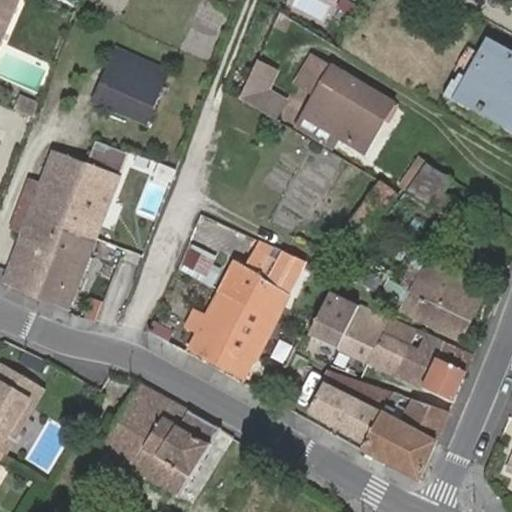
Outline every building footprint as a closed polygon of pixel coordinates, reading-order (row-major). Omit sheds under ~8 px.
[(0,0),(0,51),(19,0),(0,0)] [(316,0),(314,19),(328,20),(329,0),(316,0)] [(286,16),(279,12),(273,25),(283,31),(289,18),(286,16)] [(476,68),(457,100),(511,130),(511,54),(490,42),(476,68)] [(167,72),(117,50),(95,102),(145,124),(167,72)] [(295,90),(312,100),(332,67),(315,57),(295,90)] [(254,63),(238,98),(245,102),(248,104),(274,119),(285,102),(265,91),(276,69),(256,60),(254,63)] [(332,67),(312,100),(320,105),(311,120),(357,148),(376,116),(384,121),(394,104),(332,67)] [(320,105),(312,100),(303,116),(311,120),(320,105)] [(366,153),(384,121),(376,116),(357,148),(366,153)] [(88,166),(36,297),(67,311),(127,154),(97,143),(88,166)] [(21,234),(2,284),(36,297),(88,166),(54,152),(41,184),(21,234)] [(176,170),(159,164),(155,174),(171,181),(176,170)] [(453,181),(426,164),(408,191),(450,219),(459,206),(444,195),(453,181)] [(21,234),(41,184),(28,179),(9,230),(21,234)] [(341,230),(316,266),(325,273),(311,295),(321,300),(326,291),(336,281),(399,194),(380,181),(343,231),(341,230)] [(223,294),(248,306),(265,275),(269,276),(277,262),(256,250),(246,268),(239,264),(223,294)] [(203,254),(194,251),(187,266),(196,271),(203,254)] [(248,306),(277,321),(290,296),(289,295),(306,263),(283,252),(277,262),(269,276),(265,275),(248,306)] [(453,280),(431,323),(459,338),(486,289),(433,256),(427,266),(453,280)] [(115,269),(103,265),(99,275),(111,279),(115,269)] [(401,286),(407,289),(413,294),(425,272),(413,265),(401,286)] [(404,310),(431,323),(453,280),(427,266),(425,272),(413,294),(404,310)] [(310,337),(339,350),(360,306),(351,302),(330,293),(310,337)] [(226,349),(248,306),(223,294),(189,355),(211,367),(221,347),(226,349)] [(211,367),(243,383),(277,321),(248,306),(226,349),(221,347),(211,367)] [(360,306),(339,350),(368,363),(389,318),(373,311),(360,306)] [(389,318),(368,363),(396,376),(418,330),(389,318)] [(396,376),(423,387),(445,342),(426,333),(418,330),(396,376)] [(445,342),(423,387),(454,401),(474,355),(445,342)] [(0,455),(1,457),(4,458),(44,391),(3,367),(0,372),(0,455)] [(311,411),(366,445),(395,394),(389,391),(360,381),(331,372),(311,411)] [(220,432),(138,386),(118,422),(102,448),(180,494),(220,432)] [(364,450),(421,480),(449,414),(449,413),(417,401),(395,394),(366,445),(364,450)]
